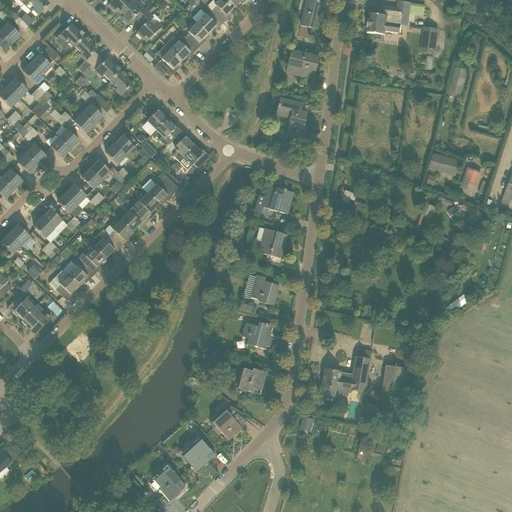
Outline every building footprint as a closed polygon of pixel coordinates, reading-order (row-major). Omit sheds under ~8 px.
[(31,12),(33,10),(38,16),(49,4),(44,0),(28,0),(23,5),(31,12)] [(117,9),(120,12),(132,0),(113,0),(108,5),(114,12),(117,9)] [(134,18),(139,22),(148,13),(142,8),(138,12),(135,8),(138,4),(134,0),(132,0),(120,12),(124,16),(121,19),(127,25),(134,18)] [(228,14),(235,7),(226,0),(219,0),(216,4),(217,5),(211,11),(223,23),(230,17),(228,14)] [(307,0),(301,26),(307,27),(316,30),(320,16),(319,16),(322,4),(318,3),(318,0),(307,0)] [(385,36),(385,32),(401,34),(402,26),(408,27),(411,5),(399,3),(398,9),(391,8),(385,7),(381,11),(380,15),(370,14),(367,33),(375,34),(374,42),(383,43),(384,36),(385,36)] [(206,15),(197,24),(208,35),(215,28),(217,30),(223,23),(211,11),(207,16),(206,15)] [(26,13),(21,18),(28,26),(33,21),(26,13)] [(145,37),(149,40),(162,27),(157,22),(153,26),(149,23),(153,19),(148,13),(139,22),(143,27),(136,33),(143,40),(145,37)] [(28,27),(21,20),(19,17),(13,22),(23,32),(28,27)] [(8,24),(0,32),(0,33),(11,44),(20,36),(8,24)] [(189,34),(185,39),(197,50),(203,44),(201,41),(208,35),(197,24),(188,33),(189,34)] [(71,25),(60,37),(64,41),(64,47),(70,52),(74,47),(86,36),(79,30),(77,32),(71,25)] [(435,55),(438,31),(425,29),(422,53),(435,55)] [(0,50),(3,53),(11,44),(0,33),(0,50)] [(86,36),(74,47),(82,54),(80,56),(85,61),(77,69),(82,74),(90,66),(91,66),(99,57),(95,52),(96,51),(90,44),(92,42),(86,36)] [(179,43),(170,51),(182,62),(188,55),(190,57),(197,50),(185,39),(182,36),(177,41),(179,43)] [(483,44),(466,40),(463,54),(474,57),(476,51),(482,52),(483,44)] [(51,59),(54,62),(59,57),(48,47),(43,52),(51,59)] [(156,58),(154,56),(149,51),(144,56),(149,61),(151,63),(156,58)] [(174,69),(182,62),(170,51),(154,67),(163,76),(166,74),(170,78),(177,71),(174,69)] [(311,79),(311,78),(313,70),(315,70),(318,58),(291,51),(288,64),(293,65),(291,74),(311,79)] [(31,64),(43,75),(51,67),(40,55),(31,64)] [(99,57),(91,66),(102,77),(104,75),(110,82),(121,71),(115,64),(113,67),(106,60),(104,62),(99,57)] [(31,64),(23,73),(34,84),(43,75),(31,64)] [(55,72),(60,77),(65,73),(59,67),(55,72)] [(466,71),(455,68),(451,82),(450,88),(460,91),(462,82),(466,83),(467,77),(465,76),(466,71)] [(121,71),(110,82),(118,89),(115,91),(121,96),(132,85),(125,79),(127,77),(121,71)] [(16,80),(7,88),(19,100),(27,91),(16,80)] [(52,97),(46,91),(45,93),(39,87),(35,92),(46,103),(52,97)] [(19,100),(7,88),(0,95),(0,98),(10,109),(19,100)] [(31,111),(38,118),(39,119),(45,113),(50,107),(46,103),(35,92),(31,96),(38,103),(31,111)] [(85,92),(80,97),(86,102),(90,98),(85,92)] [(111,108),(104,101),(98,95),(92,100),(106,113),(111,108)] [(288,126),(286,136),(300,140),(307,114),(300,112),(302,105),(280,99),(276,115),(290,118),(288,126)] [(156,131),(167,120),(160,113),(162,110),(155,104),(143,116),(148,121),(147,122),(156,131)] [(83,115),(94,126),(103,117),(91,106),(83,115)] [(50,115),(62,127),(66,122),(61,117),(55,111),(50,115)] [(15,112),(11,116),(17,122),(21,117),(15,112)] [(61,117),(66,122),(70,118),(65,112),(61,117)] [(86,134),(94,126),(83,115),(74,123),(86,134)] [(7,120),(18,132),(23,127),(17,122),(11,116),(7,120)] [(167,120),(156,131),(162,137),(159,140),(166,147),(171,143),(182,131),(176,124),(174,126),(167,120)] [(27,123),(23,127),(28,133),(32,129),(27,123)] [(34,138),(38,134),(32,129),(28,133),(34,138)] [(136,130),(131,136),(140,145),(146,139),(136,130)] [(67,131),(59,139),(70,150),(79,141),(67,131)] [(183,157),(183,158),(194,147),(187,139),(189,137),(182,131),(171,143),(175,147),(174,149),(177,152),(173,156),(178,162),(183,157)] [(34,138),(28,133),(24,137),(30,143),(34,138)] [(114,145),(126,157),(134,148),(123,137),(114,145)] [(70,150),(59,139),(50,147),(62,159),(70,150)] [(114,145),(106,154),(117,165),(126,157),(114,145)] [(35,146),(26,155),(38,166),(46,157),(35,146)] [(194,147),(183,158),(192,166),(193,165),(198,169),(210,157),(203,151),(201,153),(194,147)] [(151,157),(149,155),(142,148),(138,153),(146,161),(151,157)] [(153,159),(159,153),(155,150),(149,156),(151,158),(153,159)] [(8,153),(4,157),(10,163),(14,159),(8,153)] [(29,175),(38,166),(26,155),(18,164),(29,175)] [(0,161),(6,167),(10,163),(4,157),(0,161)] [(434,157),(431,169),(455,174),(457,163),(434,157)] [(90,170),(102,181),(110,172),(99,161),(90,170)] [(473,192),(480,195),(486,177),(475,173),(477,167),(470,165),(461,192),(471,196),(473,192)] [(118,173),(123,179),(128,174),(122,169),(118,173)] [(90,170),(82,178),(93,190),(102,181),(90,170)] [(2,179),(14,191),(22,182),(11,171),(2,179)] [(118,173),(114,177),(119,183),(123,179),(118,173)] [(155,186),(147,194),(159,205),(165,198),(168,200),(179,189),(171,182),(162,173),(153,183),(155,186)] [(511,176),(500,206),(511,210),(511,209),(511,176)] [(177,182),(181,187),(186,182),(181,178),(177,182)] [(14,191),(2,179),(0,181),(0,194),(5,199),(14,191)] [(75,185),(66,194),(78,205),(86,197),(75,185)] [(256,205),(262,207),(262,208),(269,210),(287,215),(293,194),(286,192),(286,191),(284,190),(283,191),(268,187),(265,197),(259,196),(256,205)] [(341,189),(339,196),(350,199),(352,192),(341,189)] [(98,193),(94,197),(100,203),(104,198),(98,193)] [(78,205),(66,194),(58,203),(69,214),(78,205)] [(159,205),(147,194),(139,203),(138,201),(133,206),(147,221),(154,214),(152,212),(159,205)] [(115,201),(121,206),(126,200),(120,195),(115,201)] [(94,197),(90,202),(95,207),(100,203),(94,197)] [(457,220),(461,217),(468,219),(466,224),(467,224),(465,231),(458,232),(460,242),(476,240),(475,229),(469,230),(470,225),(476,227),(480,213),(472,211),(472,210),(458,205),(450,210),(457,220)] [(129,212),(121,221),(132,232),(139,225),(141,227),(147,221),(133,206),(128,211),(129,212)] [(51,210),(42,219),(54,230),(62,222),(51,210)] [(74,217),(70,222),(76,227),(80,223),(74,217)] [(45,239),(54,230),(42,219),(34,227),(45,239)] [(132,232),(121,221),(112,230),(113,231),(109,236),(121,248),(127,241),(125,239),(132,232)] [(70,222),(66,226),(71,232),(76,227),(70,222)] [(30,237),(18,226),(10,235),(21,246),(30,237)] [(258,253),(267,255),(280,259),(287,236),(265,229),(258,253)] [(99,243),(94,248),(105,259),(112,252),(114,255),(121,248),(109,236),(103,230),(95,239),(99,243)] [(10,235),(1,243),(12,255),(21,246),(10,235)] [(46,246),(55,256),(59,251),(50,242),(46,246)] [(46,246),(42,250),(51,260),(55,256),(46,246)] [(99,266),(105,259),(94,248),(85,257),(83,254),(78,259),(94,275),(101,268),(99,266)] [(18,258),(13,262),(19,268),(23,264),(18,258)] [(76,267),(68,275),(79,286),(86,279),(88,282),(94,275),(78,259),(73,263),(76,267)] [(31,277),(37,271),(32,266),(26,272),(31,277)] [(440,271),(430,271),(430,281),(440,280),(440,271)] [(0,274),(0,299),(11,288),(6,284),(8,282),(0,274)] [(61,284),(55,290),(67,302),(74,295),(72,293),(79,286),(68,275),(60,283),(61,284)] [(258,302),(274,307),(279,286),(264,282),(265,278),(256,276),(250,297),(259,300),(258,302)] [(26,279),(20,290),(26,294),(33,284),(26,279)] [(19,296),(7,308),(14,315),(16,313),(23,320),(34,308),(25,299),(24,301),(19,296)] [(51,319),(44,312),(43,311),(40,314),(34,308),(23,320),(21,322),(28,329),(35,335),(51,319)] [(246,345),(265,350),(266,347),(269,347),(271,339),(269,338),(272,327),(259,323),(258,327),(246,324),(242,337),(248,339),(246,345)] [(322,387),(323,388),(322,395),(325,398),(331,399),(335,396),(336,390),(337,390),(338,387),(350,389),(350,390),(365,393),(370,360),(371,352),(357,349),(356,357),(355,357),(352,375),(340,373),(325,370),(322,387)] [(398,400),(404,369),(386,366),(381,398),(398,400)] [(243,370),(238,387),(249,390),(249,388),(261,391),(266,373),(253,370),(252,372),(243,370)] [(229,441),(242,429),(226,411),(213,423),(229,441)] [(303,417),(299,429),(310,432),(313,420),(303,417)] [(201,441),(200,441),(198,439),(192,444),(193,445),(188,449),(181,455),(182,458),(191,467),(190,467),(196,474),(216,456),(210,450),(209,450),(201,441)] [(0,472),(12,463),(9,459),(14,455),(4,443),(0,446),(0,449),(0,450),(0,472)] [(155,482),(151,485),(156,491),(160,487),(165,492),(166,492),(172,499),(186,487),(169,467),(154,481),(155,482)]
